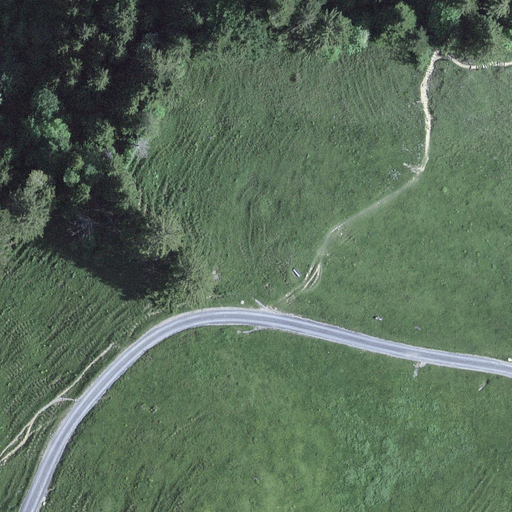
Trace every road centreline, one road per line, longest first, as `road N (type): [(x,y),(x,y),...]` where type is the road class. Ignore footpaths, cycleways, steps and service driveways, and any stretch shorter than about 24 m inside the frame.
road 1 (track): [(280,313),(411,351),(511,369)]
road 2 (track): [(91,402),(144,343),(204,315),(280,313)]
road 3 (track): [(38,511),(91,402)]
